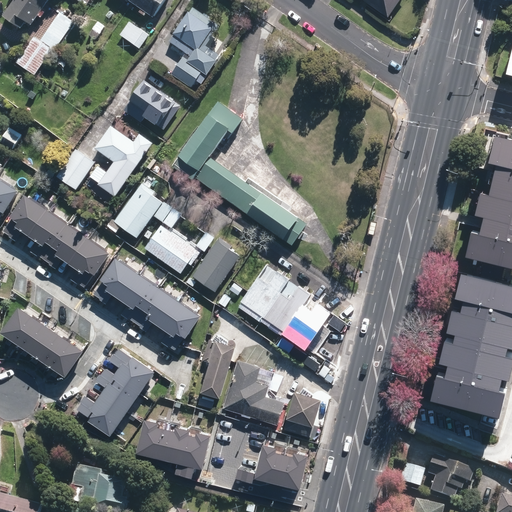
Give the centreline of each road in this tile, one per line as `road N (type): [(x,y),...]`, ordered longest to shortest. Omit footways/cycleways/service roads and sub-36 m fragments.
road 1 (primary): [(368,400),(442,84)]
road 2 (residential): [(294,0),(388,66),(442,84)]
road 3 (residential): [(511,419),(494,450),(393,410)]
road 4 (residential): [(103,329),(68,384),(54,393),(8,396)]
road 5 (residential): [(0,254),(103,329)]
